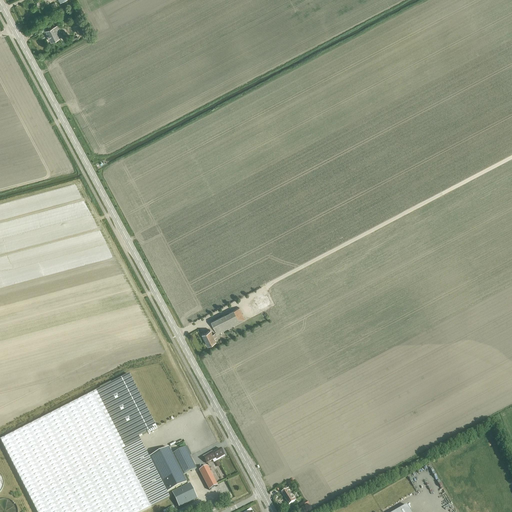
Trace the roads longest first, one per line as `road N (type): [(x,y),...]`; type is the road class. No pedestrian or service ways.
road 1 (secondary): [(262,492),(0,2)]
road 2 (track): [(511,173),(272,304)]
